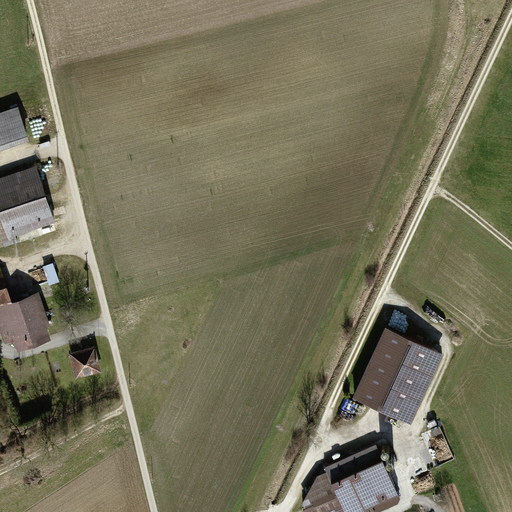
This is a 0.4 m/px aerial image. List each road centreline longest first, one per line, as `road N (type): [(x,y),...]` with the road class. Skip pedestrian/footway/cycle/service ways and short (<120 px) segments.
road 1 (track): [(511,18),(284,511)]
road 2 (track): [(154,511),(30,0)]
road 3 (track): [(382,297),(444,330),(450,344),(409,431),(321,432)]
road 4 (track): [(130,405),(0,471)]
